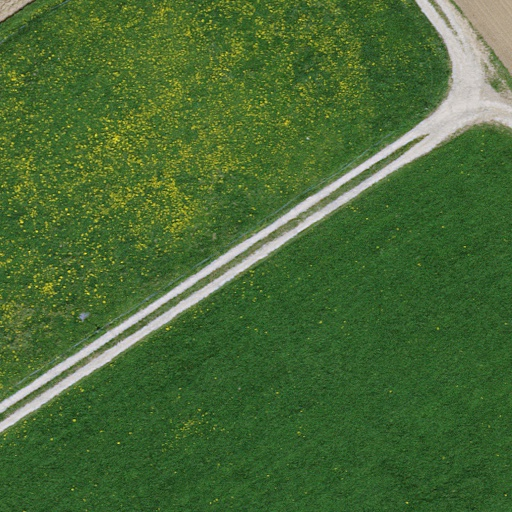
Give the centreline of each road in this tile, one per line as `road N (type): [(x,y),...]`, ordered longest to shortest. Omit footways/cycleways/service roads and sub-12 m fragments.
road 1 (track): [(0,440),(511,105)]
road 2 (track): [(511,101),(432,0)]
